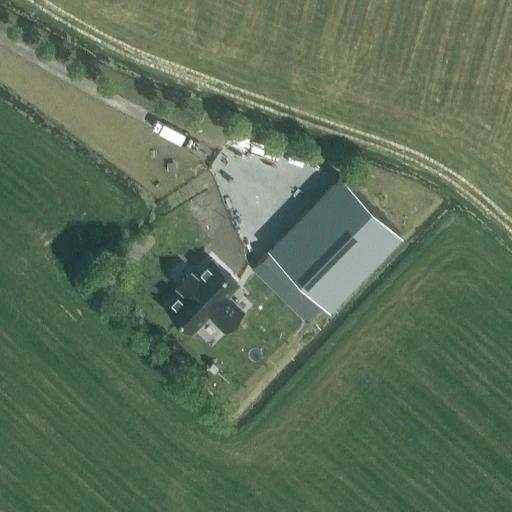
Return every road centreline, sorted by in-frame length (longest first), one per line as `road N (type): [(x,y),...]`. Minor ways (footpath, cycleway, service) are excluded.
road 1 (track): [(26,0),(111,43),(392,146),(457,178),(511,225)]
road 2 (unknown): [(0,40),(205,148)]
